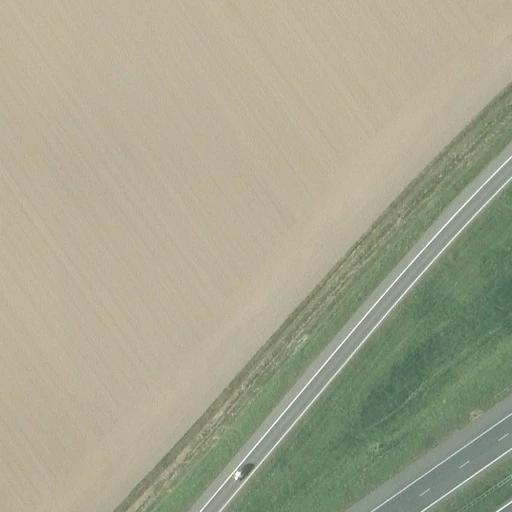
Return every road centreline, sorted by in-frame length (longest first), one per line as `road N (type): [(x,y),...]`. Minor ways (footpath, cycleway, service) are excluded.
road 1 (motorway): [(511,169),(210,511)]
road 2 (motorway): [(511,433),(399,511)]
